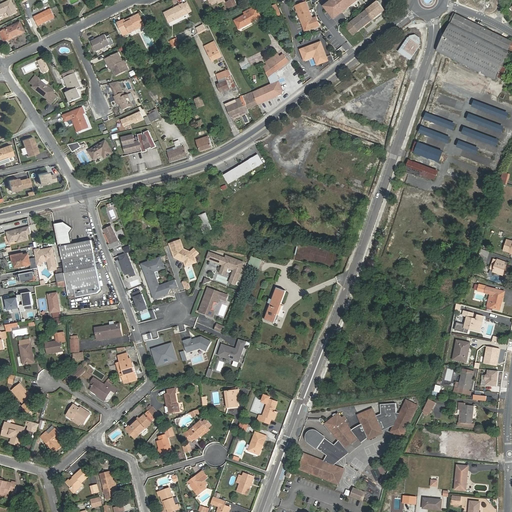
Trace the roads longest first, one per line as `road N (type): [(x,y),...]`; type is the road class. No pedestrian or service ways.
road 1 (tertiary): [(432,14),(435,40),(264,511)]
road 2 (primary): [(418,9),(242,143)]
road 3 (primary): [(242,143),(203,163),(83,194)]
road 4 (residential): [(136,329),(83,194)]
